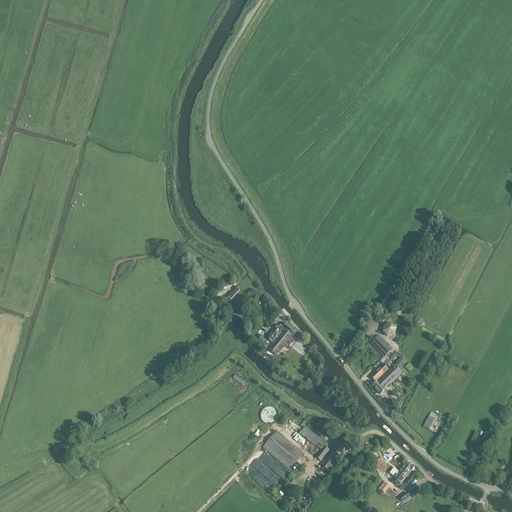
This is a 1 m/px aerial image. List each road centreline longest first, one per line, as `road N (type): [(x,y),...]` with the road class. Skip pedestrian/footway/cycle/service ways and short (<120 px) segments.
road 1 (unclassified): [(263,0),(213,86),(206,122),(214,155),(265,229),(295,304),(386,416),(436,463),(488,487)]
road 2 (track): [(366,323),(353,305),(382,222),(378,161),(411,102),(382,78)]
road 3 (unclassified): [(359,437),(382,435),(439,485),(481,503)]
road 4 (track): [(120,0),(83,134)]
